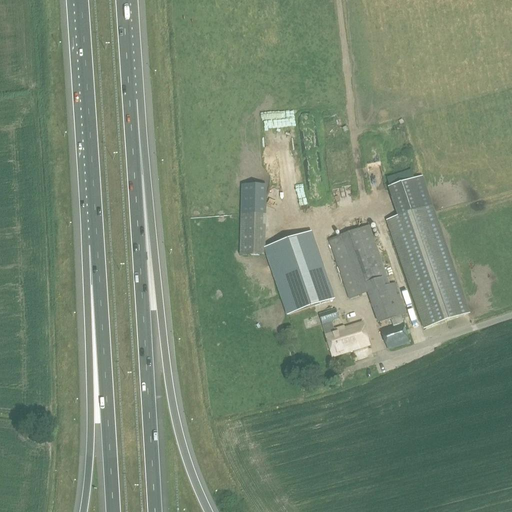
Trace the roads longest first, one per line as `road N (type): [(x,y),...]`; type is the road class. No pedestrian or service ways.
road 1 (motorway): [(208,511),(181,445),(128,100)]
road 2 (motorway): [(153,511),(128,100)]
road 3 (motorway): [(97,246),(79,511)]
road 4 (motorway): [(97,246),(111,511)]
road 5 (motorway): [(80,0),(97,246)]
road 6 (unclassified): [(511,315),(384,357)]
